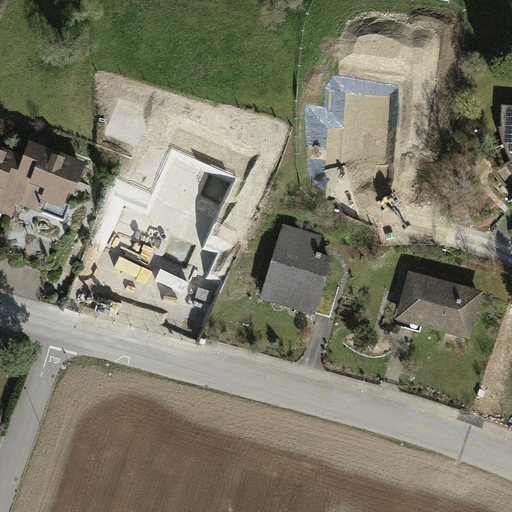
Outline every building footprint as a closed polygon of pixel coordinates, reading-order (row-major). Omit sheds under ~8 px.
[(511,111),(499,111),(499,130),(501,148),(511,169),(491,179),(501,193),(511,203),(511,205),(510,208),(511,209),(511,111)] [(155,133),(134,185),(201,212),(222,161),(155,133)] [(15,204),(40,214),(44,204),(66,213),(75,188),(85,165),(32,145),(25,163),(0,152),(0,216),(9,220),(15,204)] [(284,224),(262,295),(314,311),(332,253),(319,249),(323,236),(284,224)] [(406,273),(393,319),(468,340),(481,294),(406,273)]
